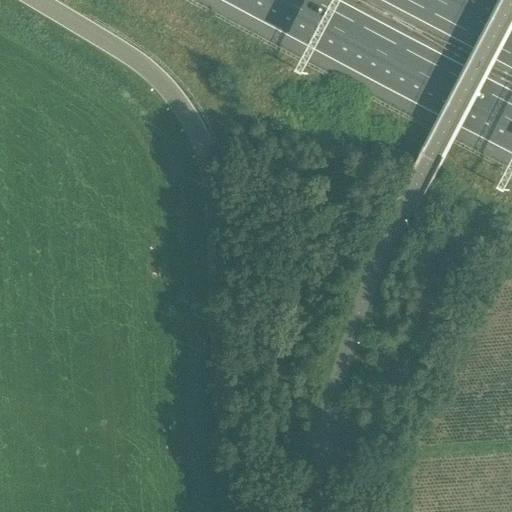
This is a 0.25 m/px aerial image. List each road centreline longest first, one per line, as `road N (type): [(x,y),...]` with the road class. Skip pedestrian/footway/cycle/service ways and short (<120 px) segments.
road 1 (unclassified): [(37,0),(166,85),(208,167),(232,511)]
road 2 (motorway): [(295,0),(511,112)]
